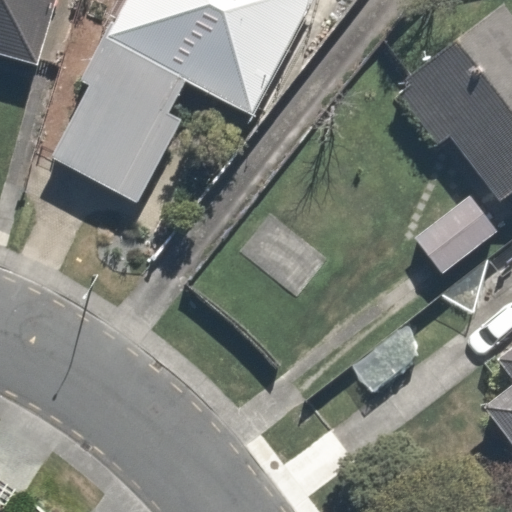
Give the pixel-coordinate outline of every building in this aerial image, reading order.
[(0,0),(0,55),(44,68),(63,0),(0,0)] [(287,0),(116,0),(44,147),(136,192),(191,79),(238,101),(287,0)] [(481,191),(511,167),(511,18),(498,0),(496,0),(395,75),(481,191)] [(495,225),(462,183),(405,229),(438,270),(495,225)] [(511,338),(490,358),(503,374),(464,408),(511,463),(511,338)]
